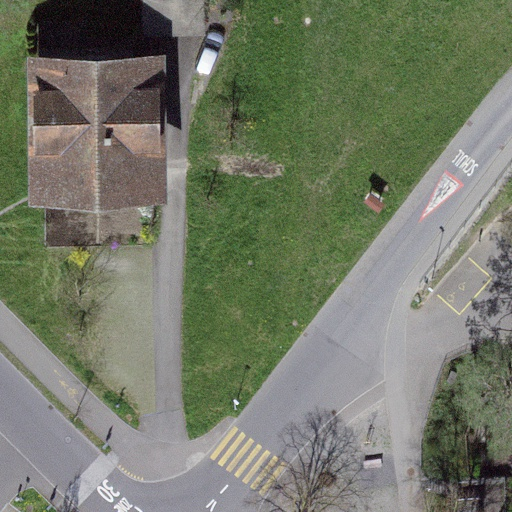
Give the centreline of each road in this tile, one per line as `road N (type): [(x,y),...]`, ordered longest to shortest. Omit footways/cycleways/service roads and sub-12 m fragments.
road 1 (residential): [(206,511),(511,112)]
road 2 (unclassified): [(138,511),(98,488),(0,386)]
